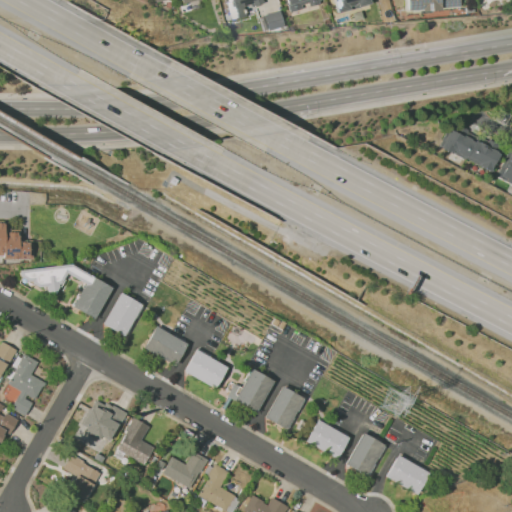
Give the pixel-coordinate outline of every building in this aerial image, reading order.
[(265,30),(281,26),(278,11),(262,14),(265,30)] [(489,170),(500,145),(479,137),(477,142),(445,129),(437,148),(489,170)] [(494,178),(511,186),(511,156),(505,154),(494,178)] [(0,254),(2,255),(2,259),(29,260),(29,242),(17,242),(17,232),(3,232),(3,221),(0,220),(0,254)] [(110,286),(68,264),(18,270),(18,277),(39,287),(38,287),(53,295),(65,273),(81,282),(82,285),(70,307),(93,319),(110,286)] [(101,326),(125,336),(140,303),(116,293),(101,326)] [(173,366),(185,343),(154,326),(141,348),(173,366)] [(0,375),(14,349),(0,341),(0,375)] [(181,371),(213,388),(225,366),(193,349),(181,371)] [(43,382),(29,375),(36,361),(22,353),(6,384),(18,390),(10,408),(24,416),(32,400),(33,401),(43,382)] [(240,387),(231,383),(224,399),(256,412),(270,378),(247,369),(240,387)] [(284,430),(302,398),(280,386),(262,417),(284,430)] [(123,413),(94,397),(78,427),(107,443),(123,413)] [(0,442),(2,444),(16,419),(0,411),(3,406),(0,404),(0,442)] [(143,464),(152,447),(140,440),(148,426),(132,418),(115,449),(143,464)] [(303,441),(335,458),(347,437),(315,419),(303,441)] [(343,464),(366,476),(383,445),(360,432),(343,464)] [(169,456),(160,473),(189,488),(205,458),(191,451),(184,464),(169,456)] [(82,501),(99,472),(69,454),(60,469),(72,475),(63,490),(82,501)] [(384,478),(417,493),(427,470),(394,456),(384,478)] [(197,498),(230,511),(232,511),(238,497),(218,489),(226,470),(211,464),(197,498)] [(280,511),(284,505),(269,498),(267,503),(250,495),(242,511),(280,511)]
